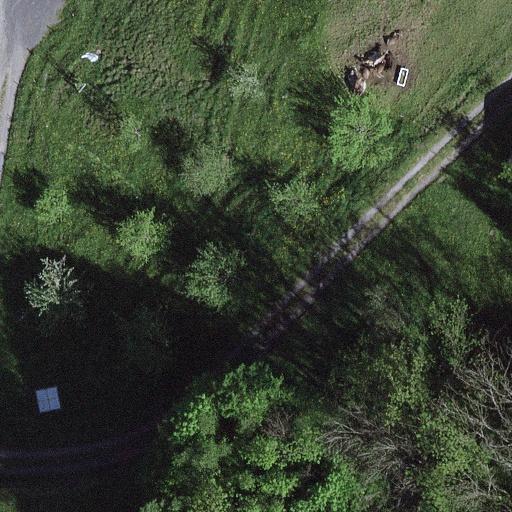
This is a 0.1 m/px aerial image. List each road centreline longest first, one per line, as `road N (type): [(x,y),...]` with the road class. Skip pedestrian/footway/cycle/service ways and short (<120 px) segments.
road 1 (track): [(0,460),(63,461),(162,443),(241,385),(385,219),(511,100)]
road 2 (track): [(0,200),(38,0)]
